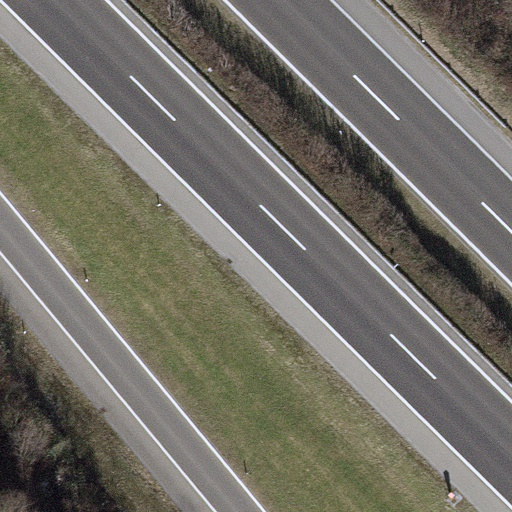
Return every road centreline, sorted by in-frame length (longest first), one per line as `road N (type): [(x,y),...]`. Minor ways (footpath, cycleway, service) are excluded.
road 1 (motorway): [(49,0),(511,457)]
road 2 (motorway): [(0,235),(230,511)]
road 3 (motorway): [(511,228),(281,0)]
